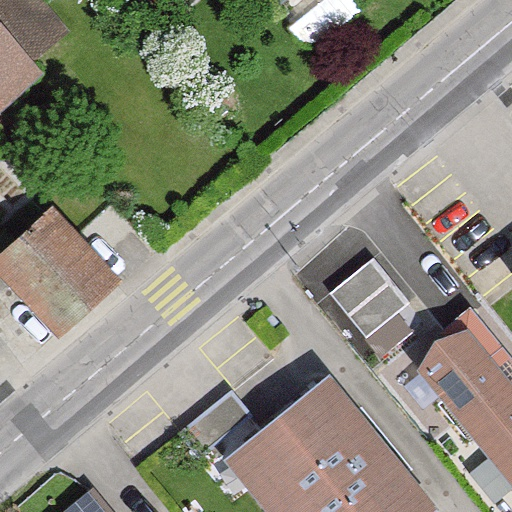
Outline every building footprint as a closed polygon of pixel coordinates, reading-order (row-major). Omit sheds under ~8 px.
[(0,96),(5,92),(33,64),(32,60),(0,21),(0,96)] [(46,211),(0,253),(0,264),(60,329),(113,282),(46,211)] [(371,260),(330,293),(380,355),(404,336),(389,318),(406,304),(371,260)] [(453,346),(423,370),(511,479),(511,380),(507,385),(495,369),(508,357),(470,310),(442,333),(453,346)] [(250,416),(231,392),(181,433),(199,456),(250,416)] [(254,485),(275,511),(295,511),(378,445),(352,413),(337,426),(311,393),(305,398),(303,395),(281,413),(283,416),(247,445),(269,473),(254,485)] [(378,445),(295,511),(407,511),(388,489),(404,477),(378,445)] [(108,511),(91,492),(66,511),(108,511)]
